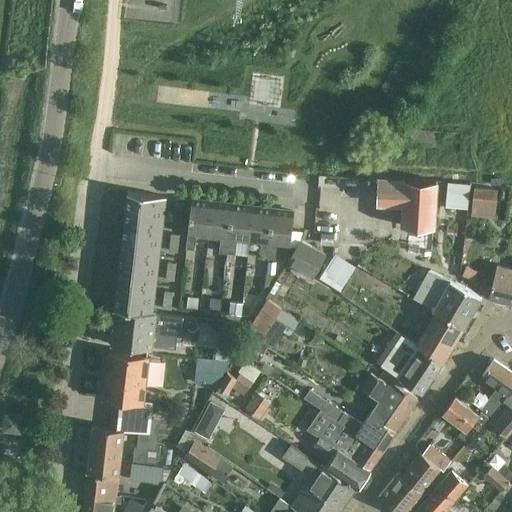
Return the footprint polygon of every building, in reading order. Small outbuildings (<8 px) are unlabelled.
[(333,190),(357,190),(357,163),(333,163),(333,190)] [(443,196),(466,198),(467,172),(444,171),(443,196)] [(432,227),(434,180),(376,177),(374,202),(401,204),(400,225),(407,226),(405,253),(429,255),(431,227),(432,227)] [(496,189),(474,186),(472,202),(495,205),(496,189)] [(161,212),(163,196),(126,192),(124,208),(161,212)] [(207,235),(211,201),(190,199),(184,249),(192,250),(194,234),(207,235)] [(225,254),(231,204),(211,201),(207,235),(219,236),(217,253),(225,254)] [(247,240),(251,206),(231,204),(225,254),(231,254),(232,255),(234,238),(247,240)] [(179,214),(180,206),(172,205),(170,213),(179,214)] [(265,258),(271,208),(251,206),(247,240),(259,241),(257,257),(265,258)] [(159,227),(161,212),(124,208),(122,223),(159,227)] [(288,244),(292,211),(271,208),(265,258),(267,258),(273,259),(275,243),(288,244)] [(364,232),(375,233),(376,213),(365,212),(364,232)] [(178,223),(179,214),(170,213),(169,222),(178,223)] [(157,241),(159,227),(122,223),(121,237),(157,241)] [(175,244),(177,235),(168,234),(167,243),(175,244)] [(156,255),(157,241),(121,237),(119,251),(156,255)] [(323,253),(298,239),(285,262),(310,276),(323,253)] [(459,262),(459,240),(443,240),(443,262),(459,262)] [(174,252),(175,244),(167,243),(166,251),(174,252)] [(154,269),(156,255),(119,251),(117,265),(154,269)] [(231,254),(225,254),(224,258),(224,261),(230,262),(232,262),(232,255),(231,254)] [(267,258),(266,270),(274,271),(275,259),(273,259),(267,258)] [(172,272),(173,263),(165,262),(164,271),(172,272)] [(511,302),(511,268),(496,264),(488,297),(511,302)] [(153,283),(154,269),(117,265),(116,279),(153,283)] [(465,267),(462,273),(473,278),(475,271),(465,267)] [(171,281),(172,272),(164,271),(163,280),(171,281)] [(425,286),(416,299),(463,327),(480,297),(461,286),(428,271),(421,283),(425,286)] [(151,298),(153,283),(116,279),(114,294),(151,298)] [(169,301),(170,292),(162,291),(161,300),(169,301)] [(149,313),(149,311),(151,298),(114,294),(112,309),(114,309),(149,313)] [(186,295),(185,305),(197,306),(198,296),(186,295)] [(210,297),(209,308),(218,309),(219,298),(210,297)] [(263,333),(280,307),(266,298),(249,325),(263,333)] [(232,299),(230,313),(240,314),(242,300),(232,299)] [(168,309),(169,301),(161,300),(160,308),(168,309)] [(180,335),(182,316),(182,315),(149,311),(149,313),(114,309),(110,343),(150,348),(150,345),(174,347),(175,334),(180,335)] [(430,318),(415,309),(410,317),(452,344),(462,328),(463,327),(445,316),(434,310),(430,318)] [(452,344),(410,317),(406,325),(420,334),(414,342),(415,343),(416,342),(442,359),(452,344)] [(249,333),(239,347),(258,360),(267,346),(249,333)] [(442,359),(416,342),(415,343),(414,342),(414,343),(418,346),(412,356),(395,345),(381,366),(398,377),(397,379),(419,394),(442,359)] [(102,397),(115,399),(112,414),(149,419),(151,403),(141,402),(146,357),(108,352),(102,397)] [(216,383),(229,361),(198,357),(196,382),(212,383),(216,383)] [(502,398),(511,385),(511,372),(492,359),(482,376),(498,386),(489,398),(479,390),(471,400),(481,408),(482,406),(491,412),(502,398)] [(236,377),(226,371),(217,386),(227,392),(231,385),(236,377)] [(236,377),(231,385),(243,393),(252,380),(239,371),(236,377)] [(417,399),(416,398),(390,382),(388,385),(371,373),(361,386),(378,398),(367,413),(366,412),(366,413),(367,414),(368,412),(395,430),(417,399)] [(511,385),(502,398),(510,405),(511,406),(511,385)] [(256,391),(245,406),(258,415),(269,400),(256,391)] [(455,395),(443,412),(468,429),(473,422),(480,426),(488,413),(481,408),(479,412),(455,395)] [(359,423),(342,411),(325,400),(320,408),(336,419),(336,420),(355,433),(382,450),(393,433),(395,430),(368,412),(367,414),(366,413),(359,423)] [(511,406),(510,405),(493,424),(506,436),(511,428),(511,406)] [(336,420),(336,419),(320,408),(307,428),(317,435),(318,434),(332,445),(341,450),(370,468),(382,450),(355,433),(336,420)] [(18,430),(20,415),(6,413),(4,428),(18,430)] [(119,458),(122,430),(147,434),(149,419),(112,414),(110,429),(91,426),(86,470),(108,473),(109,457),(119,458)] [(202,416),(195,430),(208,437),(213,428),(211,421),(202,416)] [(318,434),(317,435),(312,444),(330,456),(325,465),(324,465),(355,486),(357,487),(370,468),(341,450),(332,445),(318,434)] [(210,471),(221,456),(194,438),(184,453),(210,471)] [(355,486),(324,465),(325,465),(291,442),(282,454),(304,470),(305,469),(312,474),(305,484),(340,508),(352,491),(355,486)] [(395,511),(407,511),(441,470),(449,460),(428,444),(420,454),(418,453),(399,477),(396,474),(378,497),(395,511)] [(113,501),(119,458),(109,457),(108,473),(86,470),(82,511),(112,511),(113,501)] [(183,460),(176,470),(205,489),(212,479),(183,460)] [(487,461),(480,471),(484,474),(492,465),(487,461)] [(161,483),(163,466),(132,462),(130,479),(161,483)] [(511,470),(504,464),(499,471),(510,480),(511,477),(511,470)] [(484,474),(502,489),(510,480),(499,471),(492,465),(484,474)] [(440,511),(455,495),(466,482),(450,468),(411,511),(440,511)] [(467,483),(466,482),(455,495),(440,511),(454,511),(447,506),(467,483)] [(337,511),(340,508),(305,484),(304,483),(291,504),(281,497),(281,498),(301,511),(337,511)] [(301,511),(281,498),(270,511),(301,511)] [(146,500),(142,511),(158,511),(161,504),(146,500)] [(258,511),(246,503),(239,511),(258,511)]
